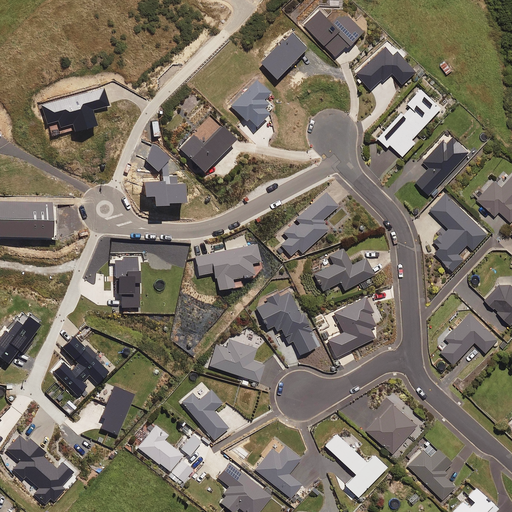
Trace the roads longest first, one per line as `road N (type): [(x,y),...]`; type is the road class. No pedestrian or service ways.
road 1 (residential): [(412,351),(402,233),(343,162)]
road 2 (residential): [(167,231),(224,223),(343,162)]
road 3 (residential): [(167,231),(98,225),(88,203),(111,193),(147,226)]
road 4 (residential): [(511,462),(416,374),(412,351)]
road 5 (residential): [(412,351),(337,391),(302,398)]
